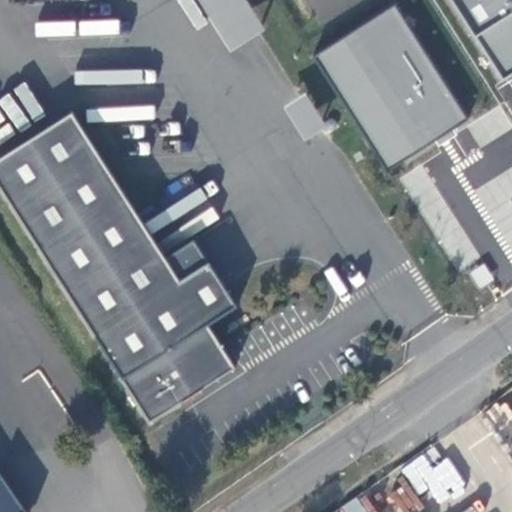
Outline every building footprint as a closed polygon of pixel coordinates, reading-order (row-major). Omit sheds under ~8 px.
[(244,0),(196,0),(227,47),(261,26),(244,0)] [(511,0),(452,0),(500,79),(511,72),(511,0)] [(316,52),(385,168),(465,121),(397,5),(316,52)] [(39,22),(38,34),(74,35),(75,13),(49,12),(49,22),(39,22)] [(117,24),(79,20),(78,30),(116,34),(117,24)] [(303,92),(285,100),(304,139),(322,131),(303,92)] [(0,156),(0,190),(147,422),(179,402),(233,368),(212,335),(206,325),(235,307),(207,262),(177,281),(134,214),(69,112),(0,156)] [(478,288),(492,281),(485,264),(470,271),(478,288)] [(401,467),(416,496),(430,489),(438,504),(466,489),(449,457),(430,466),(424,455),(401,467)] [(0,511),(25,511),(0,475),(0,511)]
